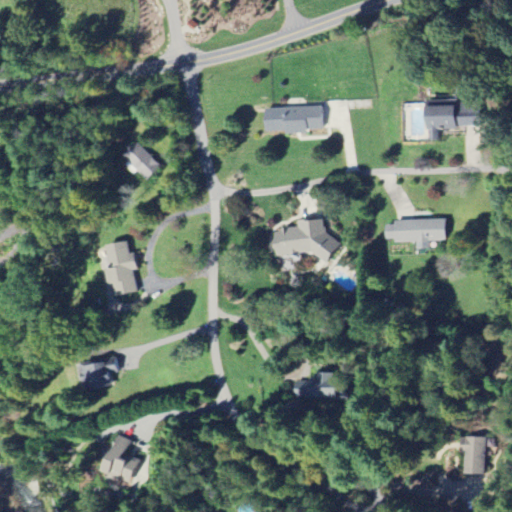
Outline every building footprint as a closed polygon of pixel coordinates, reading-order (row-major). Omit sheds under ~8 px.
[(433,139),(445,139),(446,127),(466,128),(467,106),(434,105),(433,139)] [(271,107),(272,131),(329,130),(328,106),(271,107)] [(469,167),(484,165),(482,141),(484,141),(483,127),(466,128),(469,167)] [(141,170),(152,181),(166,167),(140,143),(125,158),(139,172),(141,170)] [(329,218),(303,220),(303,228),(279,230),(281,259),(341,254),(340,237),(330,238),(329,218)] [(398,220),(398,224),(390,224),(391,239),(399,239),(399,243),(420,242),(420,249),(434,248),(434,242),(450,241),(449,218),(398,220)] [(142,291),(138,270),(143,269),(140,252),(134,254),(131,241),(112,245),(114,255),(109,256),(115,285),(121,283),(123,295),(142,291)] [(83,363),(85,388),(119,384),(117,372),(123,371),(122,359),(83,363)] [(321,374),(321,380),(298,380),(299,399),(351,398),(350,373),(321,374)] [(112,471),(116,473),(112,481),(118,484),(120,480),(127,483),(138,460),(131,457),(137,446),(127,441),(112,471)]
